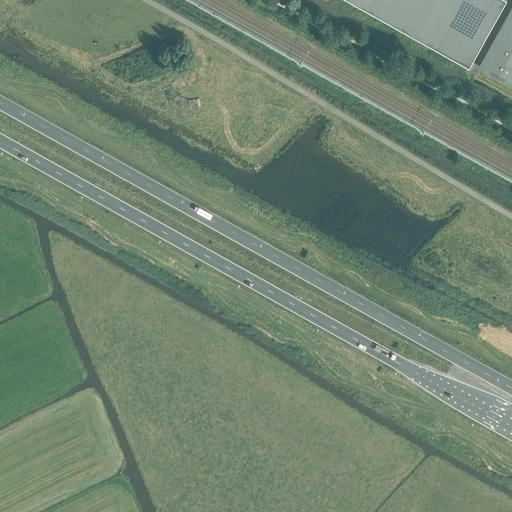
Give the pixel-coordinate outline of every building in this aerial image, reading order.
[(354,0),(369,8),(373,0),(354,0)] [(403,28),(418,0),(373,0),(369,8),(403,28)] [(436,46),(461,0),(418,0),(403,28),(436,46)] [(461,0),(436,46),(462,60),(470,65),(472,60),(506,0),(461,0)] [(511,7),(479,66),(511,84),(511,7)]
